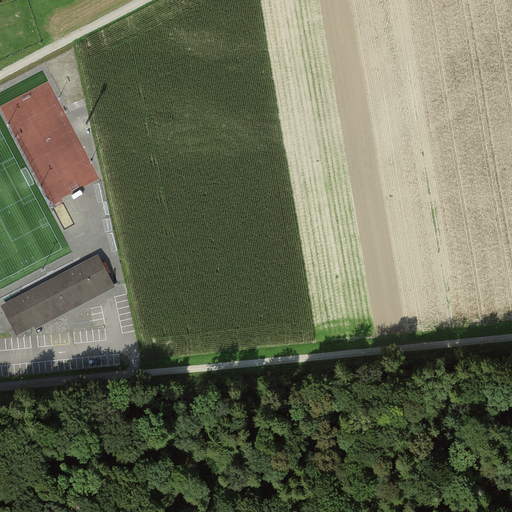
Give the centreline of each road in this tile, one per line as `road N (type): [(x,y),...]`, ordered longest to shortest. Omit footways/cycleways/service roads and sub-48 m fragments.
road 1 (track): [(511,338),(145,375)]
road 2 (track): [(0,77),(146,0)]
road 3 (residential): [(145,375),(0,389)]
